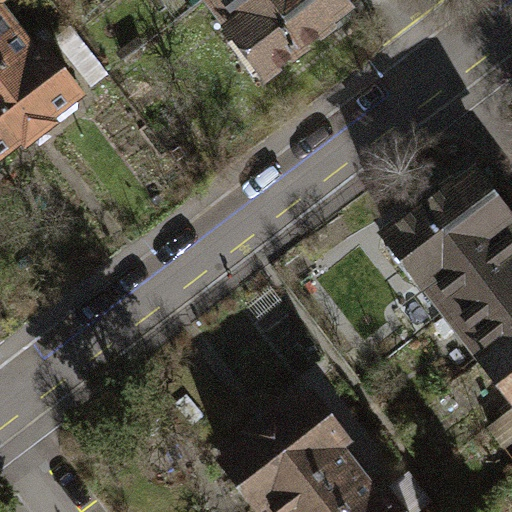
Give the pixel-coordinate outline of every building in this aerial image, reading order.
[(0,0),(0,38),(26,18),(11,0),(0,0)] [(205,0),(261,75),(347,11),(339,0),(205,0)] [(0,38),(0,162),(86,96),(26,18),(0,38)] [(380,231),(446,318),(511,267),(511,214),(471,161),(380,231)] [(511,267),(446,318),(483,365),(511,343),(511,267)] [(511,343),(483,365),(511,403),(511,343)] [(225,450),(273,511),(298,511),(376,452),(318,378),(225,450)] [(298,511),(422,511),(376,452),(298,511)]
